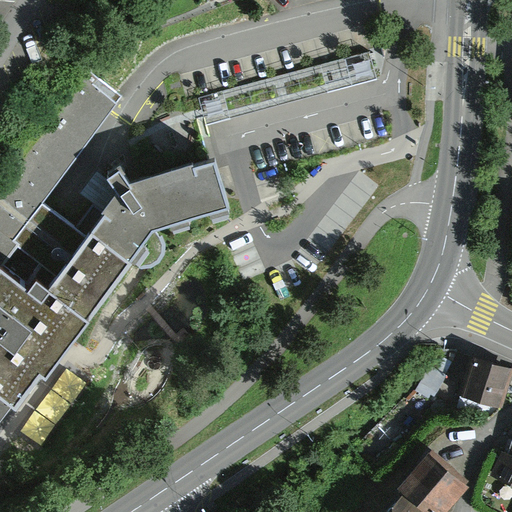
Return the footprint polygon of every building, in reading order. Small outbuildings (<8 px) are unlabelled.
[(316,93),(381,74),(374,51),(309,69),(316,93)] [(103,213),(93,205),(77,226),(46,203),(126,96),(92,71),(0,192),(0,266),(16,246),(58,277),(103,215),(102,214),(103,213)] [(0,422),(11,408),(16,411),(42,377),(46,380),(132,264),(131,263),(154,232),(158,231),(229,209),(215,160),(193,166),(193,164),(128,183),(119,170),(107,180),(117,193),(103,213),(102,214),(103,215),(58,277),(49,290),(37,282),(29,292),(0,268),(0,422)] [(511,376),(511,368),(472,355),(459,396),(501,410),(511,376)] [(431,361),(416,385),(428,393),(430,389),(435,392),(448,372),(431,361)] [(511,485),(511,448),(510,455),(499,451),(489,477),(511,485)] [(466,480),(432,450),(398,489),(404,494),(423,511),(446,511),(468,489),(462,484),(466,480)] [(423,511),(404,494),(387,511),(423,511)]
